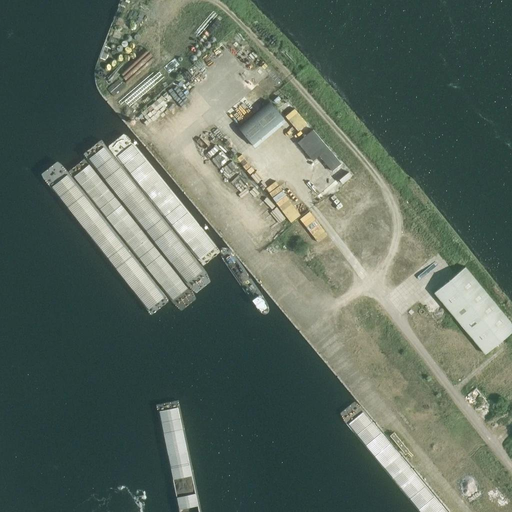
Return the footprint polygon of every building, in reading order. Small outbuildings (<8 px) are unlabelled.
[(253,145),(284,118),(270,101),(239,128),(253,145)] [(288,102),(280,110),(299,132),(308,125),(288,102)] [(314,131),(299,144),(315,163),(321,158),(332,171),(341,164),(314,131)] [(337,184),(330,176),(312,191),(319,199),(337,184)] [(302,216),(283,193),(273,201),(293,223),(302,216)] [(511,331),(511,322),(465,267),(457,274),(435,292),(486,354),(511,331)]
